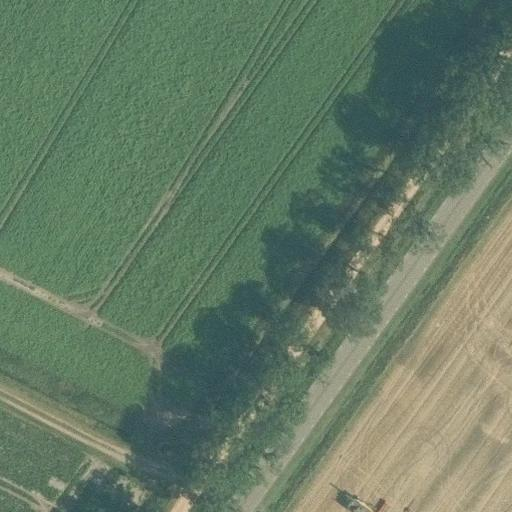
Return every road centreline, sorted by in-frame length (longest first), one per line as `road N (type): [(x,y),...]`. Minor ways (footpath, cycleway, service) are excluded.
road 1 (track): [(511,45),(175,511)]
road 2 (track): [(0,386),(164,469),(199,478)]
